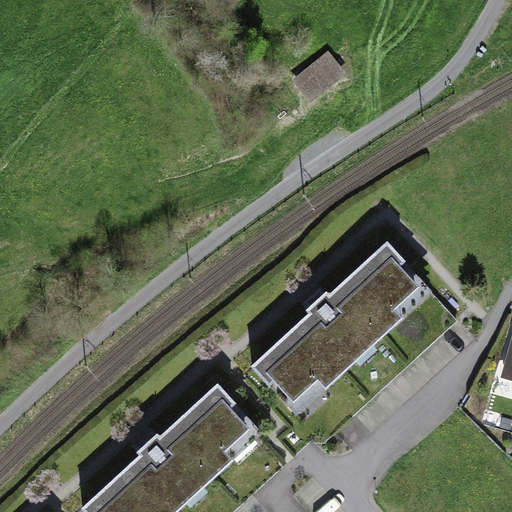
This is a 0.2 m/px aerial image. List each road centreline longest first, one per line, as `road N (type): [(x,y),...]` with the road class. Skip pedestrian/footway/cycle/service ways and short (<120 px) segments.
road 1 (residential): [(0,424),(171,272),(431,89),(458,63),(497,0)]
road 2 (residential): [(360,511),(334,485),(484,344)]
